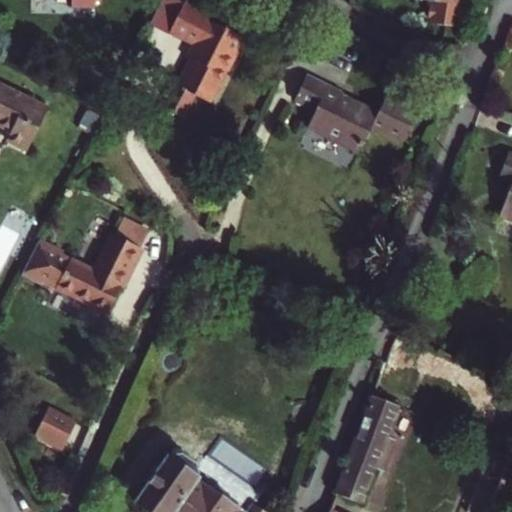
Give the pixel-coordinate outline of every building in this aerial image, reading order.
[(166,70),(154,93),(179,106),(191,83),(209,93),(226,61),(231,64),(240,46),(237,44),(250,19),(223,4),(218,16),(205,9),(207,5),(199,0),(178,0),(168,21),(190,32),(183,46),(187,48),(174,74),(166,70)] [(424,0),(423,11),(437,13),(434,36),(466,40),(469,18),(462,17),(464,0),(424,0)] [(343,95),(346,91),(309,74),(296,99),(320,110),(309,128),(361,154),(375,126),(406,142),(422,112),(389,97),(381,113),(343,95)] [(13,138),(34,148),(52,109),(0,82),(0,120),(16,129),(13,138)] [(124,218),(116,234),(136,244),(144,228),(124,218)] [(38,237),(28,258),(47,269),(50,264),(94,286),(92,291),(110,299),(126,267),(130,269),(140,246),(136,244),(116,234),(110,231),(92,267),(69,256),(68,258),(61,254),(63,250),(38,237)] [(402,403),(376,392),(375,391),(339,490),(365,502),(378,467),(383,469),(396,436),(390,434),(402,403)] [(76,423),(49,409),(35,436),(62,450),(76,423)] [(511,455),(492,449),(471,507),(481,511),(492,511),(499,495),(511,458),(511,455)] [(171,455),(159,471),(150,484),(139,498),(146,504),(147,511),(148,511),(264,511),(255,504),(252,508),(250,507),(246,511),(245,511),(232,502),(231,492),(222,486),(211,487),(197,477),(198,476),(198,474),(200,470),(200,462),(184,450),(177,451),(174,456),(171,455)] [(145,479),(150,484),(159,471),(155,467),(145,479)]
